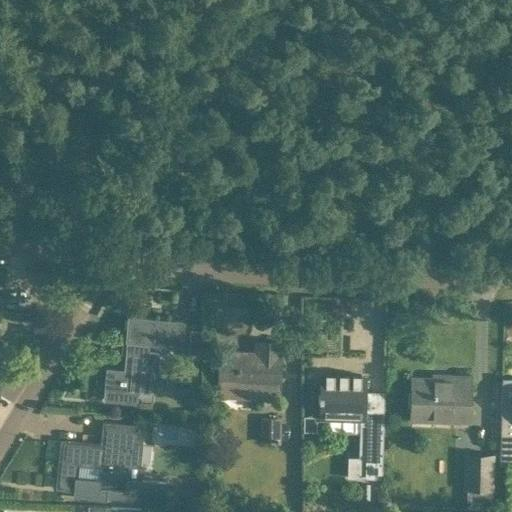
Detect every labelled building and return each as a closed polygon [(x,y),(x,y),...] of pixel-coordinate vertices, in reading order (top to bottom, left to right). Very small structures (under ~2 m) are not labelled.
[(106,388),(105,400),(135,403),(136,391),(143,391),(149,392),(151,367),(157,367),(158,352),(146,351),(147,343),(180,346),(182,323),(128,318),(126,341),(128,341),(125,372),(108,370),(106,388)] [(220,353),(219,398),(278,400),(279,355),(278,355),(279,344),(257,343),(256,359),(248,359),(248,354),(220,353)] [(318,394),(318,400),(320,400),(320,418),(359,419),(358,458),(359,458),(359,457),(368,457),(367,477),(366,477),(366,478),(382,479),(383,410),(364,409),(365,377),(361,377),(361,375),(352,374),(352,377),(347,377),(347,374),(338,374),(338,377),(334,376),(334,374),(325,374),(325,376),(321,376),(320,395),(318,394)] [(411,399),(411,422),(468,423),(469,377),(451,377),(451,379),(412,379),(411,399)] [(511,381),(501,382),(499,464),(501,464),(501,456),(511,456),(511,381)] [(278,444),(278,421),(262,420),(262,444),(278,444)] [(129,465),(137,465),(140,466),(144,424),(102,421),(100,442),(60,439),(55,489),(75,491),(74,498),(94,499),(105,500),(106,498),(164,504),(166,482),(128,478),(129,465)] [(494,455),(463,453),(462,489),(466,489),(465,508),(490,509),(491,491),(493,491),(494,455)]
